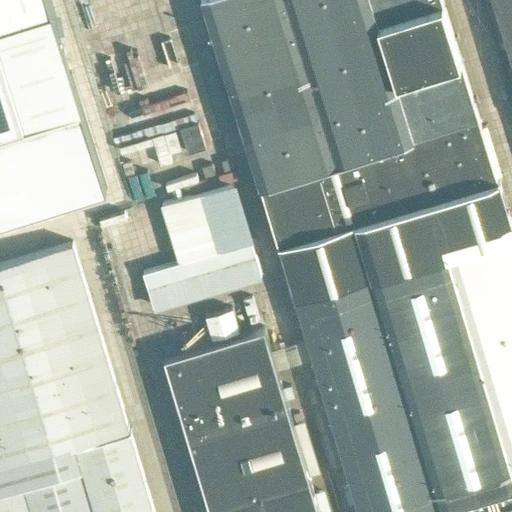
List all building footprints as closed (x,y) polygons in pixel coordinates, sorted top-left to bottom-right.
[(49,0),(0,0),(0,220),(107,187),(82,107),(83,107),(49,0)] [(279,244),(280,244),(280,242),(498,175),(443,0),(203,0),(261,185),(279,244)] [(511,0),(494,0),(511,57),(511,0)] [(206,146),(198,120),(181,126),(189,151),(206,146)] [(511,511),(511,221),(499,181),(498,175),(336,225),(280,242),(280,244),(290,276),(293,286),(288,287),(292,300),(297,299),(360,511),(511,511)] [(237,179),(163,202),(180,260),(250,239),(254,237),(237,179)] [(180,260),(144,271),(148,286),(154,305),(262,273),(257,254),(252,238),(250,239),(180,260)] [(0,511),(155,511),(130,428),(132,427),(132,426),(130,427),(75,246),(73,240),(0,262),(0,511)] [(320,511),(288,402),(265,325),(165,355),(212,511),(320,511)]
